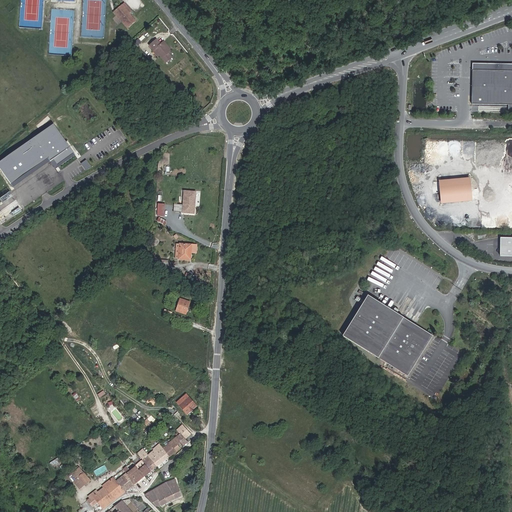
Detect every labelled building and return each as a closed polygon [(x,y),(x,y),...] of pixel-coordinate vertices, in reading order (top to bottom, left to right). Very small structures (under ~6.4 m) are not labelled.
[(136,21),(129,13),(131,11),(124,3),(115,11),(129,27),(136,21)] [(129,27),(115,11),(113,12),(127,28),(129,27)] [(170,51),(169,50),(163,42),(160,44),(156,40),(149,45),(153,50),(154,49),(159,55),(165,63),(172,57),(168,53),(170,51)] [(511,64),(496,64),(495,70),(472,70),(472,107),(509,107),(511,107),(511,64)] [(54,124),(0,162),(0,169),(11,185),(48,159),(50,161),(53,159),(57,165),(74,153),(54,124)] [(53,159),(50,161),(56,169),(75,155),(74,153),(57,165),(53,159)] [(48,159),(11,185),(13,187),(50,161),(48,159)] [(86,161),(81,164),(86,171),(91,167),(86,161)] [(440,180),(442,201),(472,199),(471,179),(440,180)] [(194,213),(196,192),(184,191),(183,213),(194,213)] [(19,207),(12,212),(14,215),(21,211),(19,207)] [(511,238),(500,238),(500,256),(511,256),(511,238)] [(190,260),(191,252),(196,252),(197,245),(180,244),(179,258),(179,259),(190,260)] [(167,272),(168,261),(160,260),(154,259),(153,266),(167,272)] [(376,300),(368,296),(343,336),(408,377),(433,336),(390,309),(385,317),(371,308),(376,300)] [(186,314),(190,302),(180,299),(176,311),(186,314)] [(385,317),(390,309),(376,300),(371,308),(385,317)] [(196,406),(188,397),(184,401),(182,402),(179,405),(181,407),(184,411),(187,414),(196,406)] [(190,434),(184,427),(178,432),(181,435),(184,439),(190,434)] [(177,438),(180,442),(183,446),(187,442),(184,439),(181,435),(177,438)] [(169,457),(180,448),(177,445),(174,441),(169,444),(170,445),(169,446),(164,450),(169,457)] [(169,457),(164,450),(160,445),(158,447),(157,446),(153,450),(154,451),(165,460),(169,457)] [(157,466),(149,456),(145,451),(139,456),(143,460),(136,466),(136,467),(144,476),(157,466)] [(165,460),(154,451),(149,456),(157,466),(165,460)] [(98,474),(106,470),(104,466),(96,470),(98,474)] [(144,476),(136,467),(131,471),(127,466),(123,470),(126,474),(134,484),(135,484),(132,481),(135,479),(137,482),(144,476)] [(84,473),(79,468),(69,476),(74,481),(79,477),(84,473)] [(90,481),(84,473),(79,477),(85,485),(90,481)] [(134,484),(126,474),(117,481),(125,492),(134,484)] [(85,485),(79,477),(74,481),(80,489),(85,485)] [(103,509),(125,492),(117,481),(113,477),(110,480),(112,484),(105,490),(103,488),(97,493),(96,491),(88,497),(90,499),(88,501),(92,506),(97,502),(103,509)] [(112,484),(110,480),(102,486),(103,488),(105,490),(112,484)] [(181,497),(175,480),(172,481),(169,482),(165,484),(145,495),(155,506),(159,504),(161,506),(168,502),(181,497)] [(131,511),(122,501),(114,507),(118,511),(117,511),(110,511),(109,511),(107,511),(131,511)]
